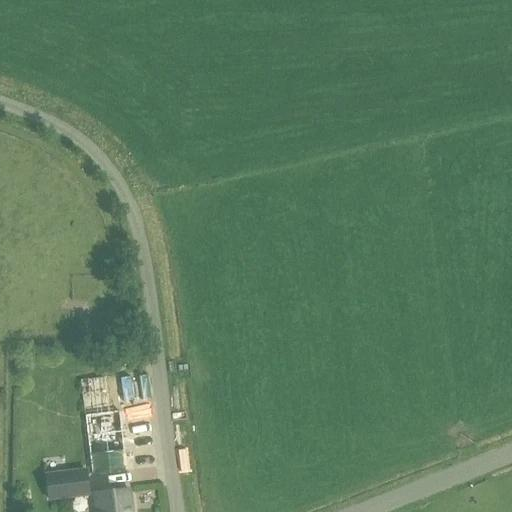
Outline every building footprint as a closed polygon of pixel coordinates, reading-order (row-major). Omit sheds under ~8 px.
[(72,334),(73,343),(73,345),(90,345),(90,334),(72,334)] [(103,371),(76,372),(78,403),(105,401),(103,371)] [(113,412),(85,416),(84,416),(91,476),(128,471),(120,411),(113,412)] [(50,498),(87,492),(84,470),(47,476),(50,498)] [(94,494),(96,511),(131,511),(129,489),(94,494)]
